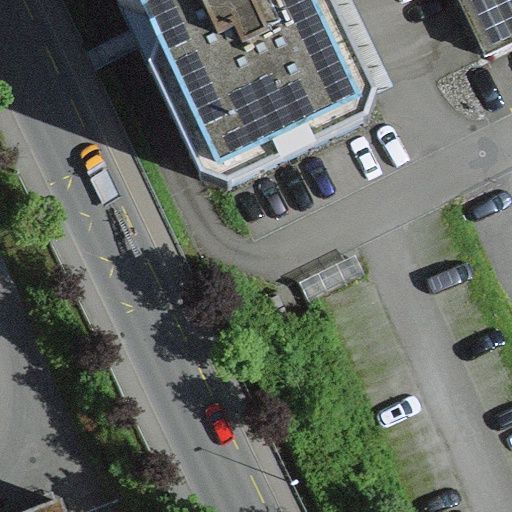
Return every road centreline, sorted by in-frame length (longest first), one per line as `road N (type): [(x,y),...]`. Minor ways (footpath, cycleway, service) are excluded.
road 1 (unclassified): [(249,511),(0,0)]
road 2 (unclassified): [(370,211),(511,142)]
